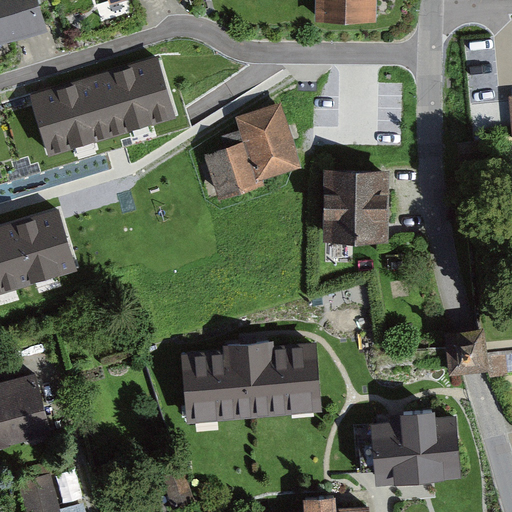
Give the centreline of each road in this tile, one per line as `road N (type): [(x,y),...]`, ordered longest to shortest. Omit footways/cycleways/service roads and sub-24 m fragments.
road 1 (unclassified): [(425,54),(445,260),(511,496)]
road 2 (residential): [(0,84),(184,29),(276,55),(425,54)]
